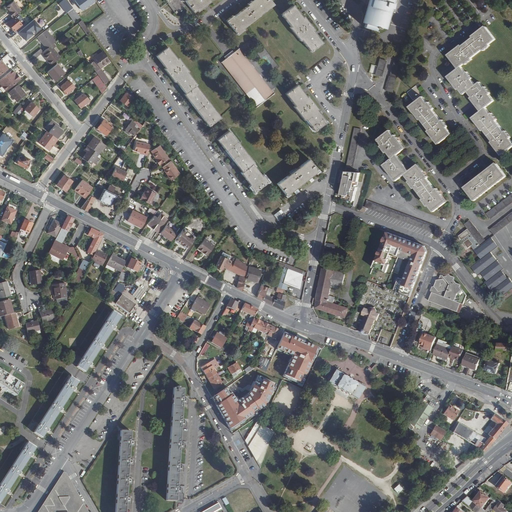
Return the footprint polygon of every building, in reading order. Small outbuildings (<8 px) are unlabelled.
[(187,6),(182,0),(174,0),(169,4),(177,15),(186,7),(185,6),(187,6)] [(186,0),(195,13),(198,10),(199,11),(203,9),(202,7),(207,4),(208,4),(212,1),(211,1),(212,0),(186,0)] [(257,0),(254,3),(253,2),(249,5),(249,6),(236,16),(235,15),(227,21),(239,35),(246,29),(245,28),(275,5),(271,0),(257,0)] [(370,0),(370,3),(365,23),(366,23),(365,27),(375,30),(376,27),(379,28),(379,26),(382,27),(389,0),(370,0)] [(409,0),(404,28),(411,29),(417,0),(409,0)] [(14,18),(23,11),(15,2),(8,7),(12,11),(10,13),(14,18)] [(304,17),(295,6),(283,15),(292,27),(291,28),(301,41),(303,40),(314,55),(326,46),(314,31),(315,30),(305,17),(304,17)] [(77,22),(81,19),(75,11),(71,14),(77,22)] [(19,33),(25,28),(23,26),(24,25),(18,17),(11,23),(19,33)] [(87,33),(90,31),(82,20),(79,23),(87,33)] [(32,37),(25,28),(19,33),(27,44),(31,40),(30,38),(32,37)] [(450,55),(460,68),(464,64),(467,62),(468,63),(474,59),(473,57),(483,50),(485,51),(491,46),(490,45),(497,40),(488,28),(482,32),(480,31),(473,36),(474,37),(464,45),(463,43),(457,48),(458,49),(450,55)] [(55,44),(57,42),(48,31),(39,38),(49,49),(55,44)] [(52,66),(64,56),(55,44),(49,49),(45,52),(47,55),(47,56),(51,61),(49,62),(52,66)] [(210,127),(222,118),(197,85),(198,84),(189,72),(190,72),(180,58),(179,59),(169,48),(158,57),(167,68),(166,69),(176,82),(177,82),(186,93),(185,94),(210,127)] [(35,56),(37,59),(45,52),(43,49),(35,56)] [(269,97),(273,94),(268,87),(253,68),(238,49),(230,56),(222,62),(256,107),(269,97)] [(100,57),(97,59),(104,67),(111,62),(105,53),(100,57)] [(95,60),(96,62),(102,69),(104,67),(97,59),(95,60)] [(386,60),(379,59),(375,75),(382,77),(386,60)] [(10,69),(2,60),(0,61),(0,76),(0,77),(10,69)] [(400,63),(393,61),(386,90),(392,92),(397,73),(400,63)] [(100,76),(105,83),(110,80),(102,69),(96,62),(94,63),(92,65),(100,76)] [(464,64),(460,68),(452,73),(458,80),(457,81),(462,88),(463,87),(467,93),(471,90),(475,96),(474,97),(479,104),(481,103),(485,109),(488,107),(497,101),(493,94),(494,94),(489,87),(488,87),(483,82),(479,85),(475,79),(476,77),(471,71),(470,72),(464,64)] [(58,82),(67,75),(59,65),(50,72),(58,82)] [(17,74),(14,70),(0,82),(7,91),(23,79),(19,73),(17,74)] [(103,88),(107,85),(105,83),(100,76),(96,79),(97,81),(103,88)] [(67,78),(59,85),(67,95),(69,94),(70,95),(73,92),(73,91),(76,88),(67,78)] [(96,79),(82,90),(84,92),(97,81),(96,79)] [(315,130),(327,121),(317,109),(318,108),(308,95),(307,96),(298,84),(286,93),(296,105),(295,106),(305,119),(306,118),(315,130)] [(27,96),(19,86),(11,92),(19,102),(27,96)] [(418,86),(409,93),(415,101),(424,94),(418,86)] [(131,95),(127,92),(120,102),(128,108),(134,100),(130,96),(131,95)] [(92,101),(85,93),(76,101),(82,109),(92,101)] [(441,144),(453,134),(448,128),(449,127),(444,120),(443,121),(435,110),(436,109),(430,102),(429,103),(425,97),(412,106),(417,112),(416,114),(421,120),(422,119),(430,130),(429,131),(434,138),(435,137),(441,144)] [(41,109),(30,99),(23,108),(34,117),(41,109)] [(488,107),(485,109),(476,116),(481,123),(480,124),(485,130),(486,129),(494,141),(493,142),(498,149),(499,147),(504,155),(511,148),(511,139),(511,138),(511,136),(508,131),(507,132),(498,121),(499,120),(495,113),(493,114),(488,107)] [(142,128),(144,126),(135,119),(134,122),(132,121),(127,129),(130,131),(129,133),(131,134),(132,133),(135,135),(138,130),(135,127),(137,125),(142,128)] [(113,127),(104,120),(97,129),(99,131),(99,132),(103,135),(103,134),(106,136),(113,127)] [(59,140),(66,132),(61,129),(57,126),(58,124),(54,122),(50,127),(54,130),(51,134),(59,140)] [(362,130),(355,129),(347,168),(354,169),(362,130)] [(255,194),(269,182),(264,176),(263,176),(253,164),(254,163),(229,130),(218,139),(243,172),(242,173),(251,186),(250,187),(255,194)] [(14,140),(2,131),(0,134),(0,156),(1,157),(14,140)] [(407,175),(411,172),(397,156),(406,149),(401,144),(403,142),(397,135),(396,136),(391,131),(379,140),(384,145),(382,147),(387,154),(389,153),(394,159),(386,165),(399,182),(407,175)] [(51,134),(47,132),(39,143),(50,151),(59,140),(51,134)] [(91,143),(89,146),(91,148),(100,154),(106,145),(100,141),(99,142),(95,138),(91,143)] [(148,156),(151,145),(137,143),(135,151),(141,153),(145,153),(145,155),(148,156)] [(91,148),(89,146),(86,151),(87,152),(88,153),(84,159),(90,163),(93,160),(93,159),(96,155),(98,156),(100,154),(91,148)] [(160,166),(170,159),(160,146),(153,151),(155,155),(154,156),(157,160),(158,161),(157,162),(160,166)] [(45,159),(52,164),(55,159),(46,153),(45,156),(46,157),(45,159)] [(30,159),(22,155),(17,164),(27,170),(31,163),(29,162),(30,159)] [(102,159),(98,156),(96,155),(93,159),(93,160),(90,163),(92,165),(94,162),(96,164),(97,162),(98,163),(102,159)] [(319,172),(310,160),(279,185),(288,196),(319,172)] [(172,181),(181,175),(172,162),(164,168),(166,171),(165,171),(172,181)] [(508,178),(499,165),(467,190),(476,202),(508,178)] [(419,166),(411,172),(407,175),(411,181),(410,182),(415,189),(417,188),(425,199),(424,200),(429,206),(430,205),(435,212),(447,203),(442,196),(443,195),(438,188),(437,189),(429,179),(430,178),(425,171),(423,172),(419,166)] [(112,176),(124,182),(128,173),(116,167),(112,176)] [(361,174),(347,172),(343,195),(345,196),(345,199),(355,202),(357,191),(358,192),(359,187),(357,186),(357,184),(356,184),(357,180),(359,181),(361,174)] [(66,192),(73,181),(65,175),(58,185),(66,192)] [(94,188),(83,180),(76,191),(86,198),(94,188)] [(103,191),(97,202),(108,208),(114,198),(111,196),(114,191),(110,188),(107,193),(103,191)] [(158,194),(148,189),(144,196),(143,195),(141,200),(152,205),(158,194)] [(95,191),(82,209),(88,212),(94,200),(93,199),(97,192),(95,191)] [(491,220),(511,204),(511,196),(487,215),(491,220)] [(436,231),(438,225),(371,200),(368,206),(397,217),(436,231)] [(7,223),(12,210),(8,208),(3,221),(7,223)] [(17,212),(12,210),(7,223),(11,225),(17,212)] [(143,228),(148,217),(135,210),(129,221),(143,228)] [(155,216),(149,225),(153,228),(154,227),(155,228),(154,230),(159,233),(168,220),(165,217),(165,216),(162,214),(158,219),(155,216)] [(496,236),(511,223),(511,214),(492,230),(496,236)] [(63,242),(74,221),(68,218),(66,221),(63,226),(57,239),(49,255),(63,262),(78,260),(76,249),(69,250),(61,245),(62,242),(63,242)] [(470,220),(465,224),(468,228),(482,246),(487,241),(470,220)] [(30,234),(33,225),(29,223),(30,222),(27,221),(27,222),(25,222),(21,230),(30,234)] [(49,234),(57,239),(63,226),(55,222),(49,234)] [(177,233),(167,225),(161,233),(171,241),(177,233)] [(188,230),(184,228),(175,240),(188,249),(196,237),(193,235),(194,233),(188,230)] [(475,251),(482,246),(468,228),(465,231),(466,233),(465,234),(463,232),(459,236),(462,240),(463,240),(464,242),(468,248),(471,246),(475,251)] [(94,258),(104,237),(93,231),(92,233),(90,237),(89,238),(94,240),(87,254),(94,258)] [(391,253),(400,256),(399,257),(412,262),(405,281),(400,279),(394,292),(410,298),(428,253),(425,248),(388,233),(375,266),(387,271),(390,265),(387,264),(389,259),(388,259),(391,253)] [(482,246),(475,251),(481,259),(471,267),(478,275),(481,272),(487,280),(486,282),(492,290),(494,289),(501,297),(511,288),(511,282),(508,278),(507,279),(501,271),(503,268),(490,252),(497,246),(491,238),(487,241),(482,246)] [(208,255),(214,246),(205,239),(198,249),(204,253),(205,252),(208,255)] [(175,240),(174,242),(186,251),(188,249),(175,240)] [(109,257),(98,252),(93,261),(103,266),(109,257)] [(122,272),(127,263),(113,256),(108,266),(122,273),(122,272)] [(230,263),(221,258),(216,267),(221,269),(222,267),(227,269),(230,264),(230,263)] [(138,274),(143,265),(133,261),(129,269),(138,274)] [(80,285),(89,266),(83,262),(73,283),(79,286),(80,285)] [(248,273),(230,264),(227,269),(240,277),(237,288),(242,291),(246,279),(246,278),(248,273)] [(282,289),(283,284),(288,269),(290,266),(285,264),(278,288),(282,289)] [(122,273),(108,266),(106,268),(121,276),(122,273)] [(303,274),(304,271),(302,270),(293,267),(291,266),(290,266),(288,269),(303,274)] [(261,271),(249,268),(248,273),(246,278),(246,279),(257,282),(261,271)] [(300,290),(303,274),(288,269),(283,284),(300,290)] [(345,275),(324,270),(316,309),(346,319),(349,310),(327,302),(330,289),(342,291),(345,275)] [(43,285),(40,273),(31,275),(33,287),(43,285)] [(129,275),(125,274),(122,280),(120,278),(119,280),(125,283),(129,275)] [(461,304),(464,306),(468,298),(458,285),(456,285),(455,284),(456,282),(451,276),(444,277),(443,275),(441,281),(438,281),(436,287),(433,288),(436,292),(436,294),(433,294),(432,296),(431,300),(429,302),(457,313),(461,304)] [(0,296),(1,300),(11,297),(7,283),(0,284),(0,296)] [(258,298),(272,305),(274,299),(275,296),(270,295),(266,293),(267,288),(268,286),(262,284),(261,288),(258,296),(258,298)] [(57,304),(68,302),(66,285),(54,286),(55,300),(57,300),(57,304)] [(141,300),(147,291),(140,287),(134,296),(141,300)] [(110,299),(114,302),(130,313),(135,305),(132,302),(132,301),(123,295),(122,296),(114,290),(110,299)] [(272,305),(283,310),(285,301),(281,300),(282,295),(278,294),(276,300),(274,299),(272,305)] [(211,306),(199,299),(193,308),(205,315),(211,306)] [(238,308),(241,302),(239,301),(238,303),(232,300),(228,307),(238,311),(239,309),(238,308)] [(0,303),(0,318),(0,319),(6,317),(13,315),(9,301),(0,303)] [(241,322),(240,325),(250,328),(251,327),(255,318),(258,310),(245,304),(242,311),(251,316),(250,318),(251,318),(249,321),(245,319),(243,323),(241,322)] [(368,335),(370,335),(375,321),(379,322),(381,316),(378,315),(379,311),(378,308),(374,306),(372,306),(369,308),(369,310),(365,309),(362,316),(366,317),(360,332),(362,332),(361,333),(368,336),(368,335)] [(40,313),(43,323),(55,320),(52,310),(40,313)] [(115,327),(122,317),(114,311),(78,367),(85,372),(89,366),(92,367),(93,364),(91,363),(101,348),(103,349),(105,346),(103,345),(113,330),(115,331),(117,328),(115,327)] [(185,315),(180,313),(176,319),(181,322),(185,315)] [(13,315),(6,317),(10,331),(20,328),(16,314),(15,315),(13,315)] [(251,327),(259,331),(263,322),(255,318),(251,327)] [(202,335),(206,327),(194,320),(193,322),(190,328),(202,335)] [(25,325),(28,334),(40,331),(37,322),(33,323),(30,324),(25,325)] [(268,335),(272,327),(263,322),(259,331),(268,335)] [(268,335),(268,336),(276,340),(281,331),(272,327),(268,335)] [(320,345),(286,329),(279,345),(295,353),(285,373),(303,381),(320,345)] [(227,338),(218,333),(213,342),(222,347),(227,338)] [(426,350),(431,352),(436,339),(424,334),(419,345),(425,347),(427,348),(426,350)] [(449,357),(451,351),(437,346),(433,355),(447,361),(449,357)] [(464,350),(453,347),(451,351),(449,357),(453,358),(453,357),(458,359),(460,360),(464,350)] [(261,363),(261,365),(267,368),(272,359),(262,355),(258,362),(261,363)] [(481,361),(466,355),(462,365),(476,371),(481,361)] [(201,369),(206,376),(215,370),(220,367),(216,360),(201,369)] [(496,375),(499,365),(488,360),(484,371),(496,375)] [(235,371),(237,373),(242,370),(236,361),(227,367),(232,373),(235,371)] [(0,385),(16,396),(23,385),(0,370),(0,385)] [(215,370),(206,376),(215,390),(224,384),(222,382),(215,370)] [(337,387),(358,400),(365,387),(335,370),(328,382),(337,387)] [(277,381),(259,372),(251,391),(239,401),(233,394),(217,406),(231,431),(265,404),(277,381)] [(75,388),(79,382),(78,381),(79,379),(77,378),(76,379),(71,376),(59,396),(35,432),(42,437),(46,431),(48,433),(50,430),(48,429),(60,411),(62,412),(64,410),(61,408),(73,390),(75,392),(77,389),(75,388)] [(185,398),(186,388),(181,387),(181,386),(179,386),(178,387),(176,387),(167,500),(178,501),(178,492),(178,490),(181,490),(181,487),(179,487),(180,470),(180,468),(183,468),(183,467),(183,465),(180,465),(182,448),(182,446),(184,446),(184,445),(185,443),(182,443),(183,425),(183,424),(186,424),(186,423),(186,420),(184,420),(184,403),(185,401),(187,401),(187,400),(187,398),(185,398)] [(233,394),(228,387),(213,398),(217,406),(233,394)] [(421,430),(434,409),(423,402),(410,423),(421,430)] [(453,409),(454,408),(450,406),(444,415),(454,421),(459,413),(453,409)] [(489,416),(489,414),(484,413),(480,413),(477,413),(476,420),(488,421),(489,416)] [(487,440),(492,443),(493,443),(509,424),(502,419),(496,415),(489,414),(489,416),(494,417),(491,419),(495,422),(497,424),(494,428),(492,426),(489,430),(491,431),(488,434),(491,436),(487,440)] [(459,422),(468,428),(471,424),(461,417),(457,422),(459,422)] [(256,422),(245,441),(260,468),(271,442),(274,432),(263,425),(256,422)] [(483,445),(487,440),(468,428),(459,422),(453,433),(472,445),(474,446),(477,441),(483,445)] [(447,429),(437,423),(435,426),(445,433),(447,429)] [(440,441),(445,433),(435,426),(430,435),(440,441)] [(132,430),(122,430),(116,511),(127,511),(128,503),(128,501),(130,501),(130,500),(130,497),(128,497),(129,484),(129,482),(131,482),(131,481),(131,478),(129,478),(130,465),(130,463),(133,463),(133,462),(133,459),(130,459),(131,446),(131,444),(134,444),(134,443),(134,441),(132,440),(132,430)] [(453,462),(465,442),(457,437),(445,457),(453,462)] [(488,449),(492,443),(487,440),(483,445),(477,441),(474,446),(484,452),(488,449)] [(31,453),(36,447),(29,442),(0,484),(0,500),(6,492),(7,494),(10,490),(8,489),(18,474),(20,476),(21,473),(20,471),(30,456),(32,457),(34,454),(31,453)] [(40,511),(87,511),(66,474),(40,511)] [(511,482),(506,478),(498,487),(507,493),(511,486),(511,482)] [(473,500),(470,496),(463,502),(476,511),(493,511),(495,510),(498,507),(502,502),(499,500),(497,503),(494,501),(487,510),(483,507),(491,499),(483,492),(473,500)] [(216,511),(222,509),(219,503),(203,511),(216,511)]
